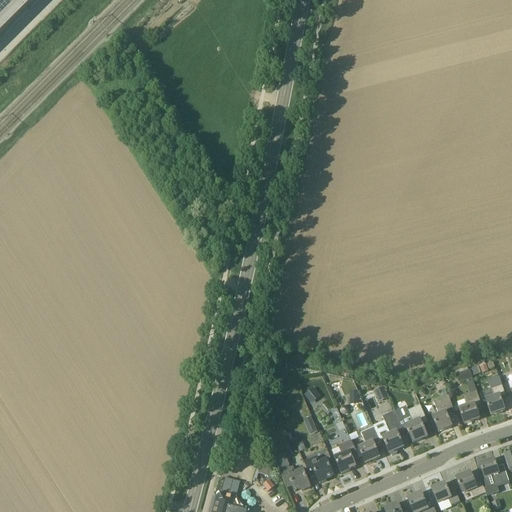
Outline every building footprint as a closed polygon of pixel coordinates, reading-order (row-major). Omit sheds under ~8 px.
[(0,0),(0,36),(36,0),(0,0)] [(192,128),(202,120),(188,101),(178,109),(192,128)] [(486,365),(480,367),(482,374),(488,372),(486,365)] [(478,368),(469,371),(472,378),(480,375),(478,368)] [(472,379),(469,371),(456,375),(459,384),(466,381),(472,379)] [(505,396),(502,386),(483,392),(491,416),(505,411),(500,398),(505,396)] [(378,403),(388,398),(383,387),(373,391),(378,403)] [(304,396),(312,405),(321,397),(313,388),(304,396)] [(481,405),(476,392),(470,394),(463,396),(467,408),(460,410),(465,425),(479,420),(475,407),(481,405)] [(350,405),(359,405),(358,395),(350,395),(350,405)] [(445,410),(452,407),(448,396),(433,403),(439,415),(432,418),(439,433),(452,427),(445,410)] [(410,417),(403,420),(413,444),(428,438),(421,423),(426,421),(420,406),(408,411),(410,417)] [(382,417),(390,436),(382,439),(390,456),(392,457),(396,455),(397,453),(396,451),(404,448),(397,433),(402,431),(394,412),(382,417)] [(313,416),(305,419),(312,443),(320,440),(313,416)] [(380,459),(375,446),(374,444),(379,441),(373,429),(361,434),(365,445),(358,449),(365,465),(380,459)] [(270,443),(279,439),(276,432),(267,436),(270,443)] [(296,443),(300,452),(306,450),(302,440),(296,443)] [(356,468),(355,466),(353,462),(358,460),(351,442),(338,447),(342,455),(334,458),(342,475),(350,471),(350,470),(356,468)] [(287,489),(292,487),(295,492),(301,490),(302,492),(310,488),(302,469),(294,473),(292,467),(290,468),(283,454),(274,457),(280,472),(287,489)] [(333,476),(332,474),(326,460),(319,463),(316,458),(304,463),(310,479),(316,476),(320,484),(326,481),(325,479),(333,476)] [(494,460),(480,465),(485,479),(483,480),(487,491),(488,491),(495,488),(494,487),(509,482),(505,470),(498,473),(494,460)] [(255,476),(254,479),(257,480),(258,474),(268,477),(268,480),(273,487),(277,485),(271,472),(260,469),(259,469),(256,468),(255,476)] [(475,486),(470,473),(456,479),(463,495),(471,491),(474,499),(486,494),(482,482),(481,482),(481,483),(475,486)] [(269,492),(274,488),(269,483),(265,486),(269,492)] [(451,506),(460,503),(452,485),(446,488),(445,484),(432,490),(432,492),(438,505),(448,500),(451,506)] [(435,511),(434,509),(429,511),(422,496),(421,494),(408,500),(409,502),(412,511),(435,511)] [(244,511),(236,499),(220,495),(216,497),(212,511),(244,511)] [(492,503),(494,511),(501,509),(498,501),(492,503)]
